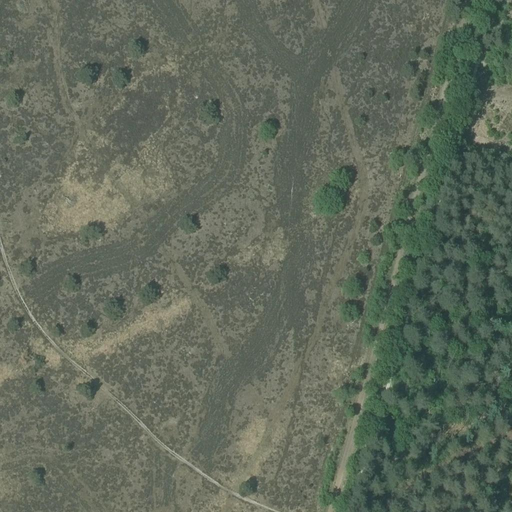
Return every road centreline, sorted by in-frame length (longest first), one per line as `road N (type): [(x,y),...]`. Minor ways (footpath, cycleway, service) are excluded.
road 1 (track): [(476,0),(329,511)]
road 2 (track): [(277,511),(244,500),(167,448),(26,316),(0,242)]
